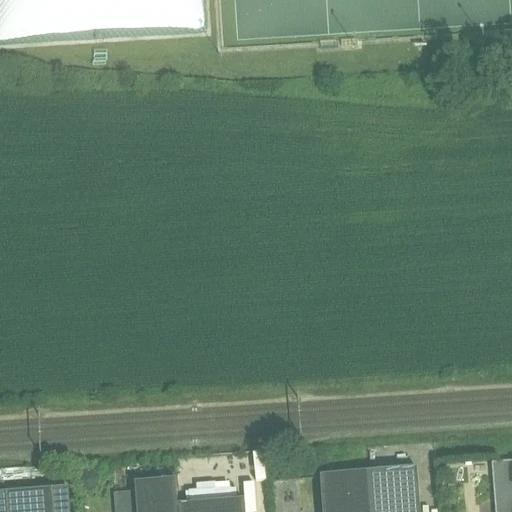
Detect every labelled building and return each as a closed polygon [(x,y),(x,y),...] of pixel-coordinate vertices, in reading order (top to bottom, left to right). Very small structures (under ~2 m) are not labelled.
[(208,0),(0,0),(0,50),(211,37),(208,0)] [(511,511),(511,463),(490,465),(493,511),(511,511)] [(188,493),(199,492),(198,465),(187,466),(188,493)] [(5,482),(31,480),(31,476),(47,475),(46,468),(30,469),(30,468),(4,470),(5,482)] [(420,511),(417,469),(368,473),(370,511),(420,511)] [(370,511),(368,473),(320,477),(322,511),(370,511)] [(176,511),(177,507),(175,481),(134,484),(136,511),(176,511)] [(176,481),(175,481),(177,507),(176,511),(245,511),(244,501),(178,506),(176,481)] [(53,511),(53,491),(26,494),(27,511),(53,511)] [(27,511),(26,494),(6,495),(7,511),(27,511)]
